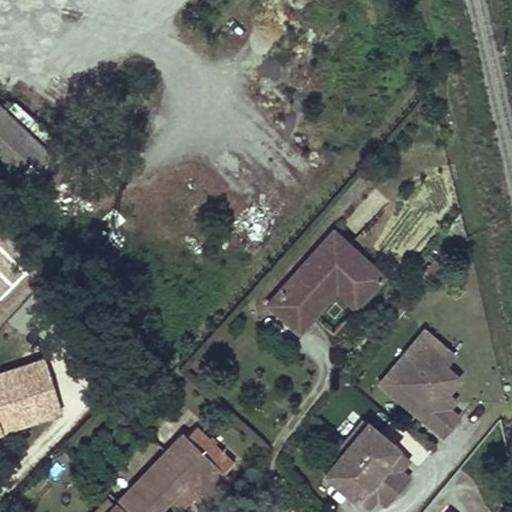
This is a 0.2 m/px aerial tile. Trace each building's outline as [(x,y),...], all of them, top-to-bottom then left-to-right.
[(54,154),(0,103),(0,158),(26,183),(54,154)] [(440,271),(460,248),(453,216),(421,254),(440,271)] [(337,227),(271,300),(303,328),(316,314),(311,309),(343,273),(367,295),(387,273),(337,227)] [(311,309),(316,314),(339,289),(358,305),(367,295),(343,273),(311,309)] [(445,395),(457,381),(445,370),(454,359),(424,334),(381,384),(444,437),(458,420),(446,410),(438,403),(445,395)] [(44,360),(18,367),(21,377),(0,383),(0,430),(6,428),(3,420),(57,404),(44,360)] [(446,410),(453,401),(445,395),(438,403),(446,410)] [(6,428),(60,412),(57,404),(3,420),(6,428)] [(243,460),(206,423),(193,436),(190,434),(119,505),(112,511),(161,511),(176,498),(187,487),(196,496),(204,503),(233,476),(230,473),(243,460)] [(352,434),(342,446),(396,492),(407,480),(393,468),(404,456),(367,424),(356,437),(352,434)] [(342,446),(331,458),(335,461),(325,474),(362,505),(372,493),(386,505),(396,492),(342,446)] [(196,496),(187,487),(176,498),(185,508),(196,496)] [(112,511),(119,505),(112,499),(99,511),(112,511)]
